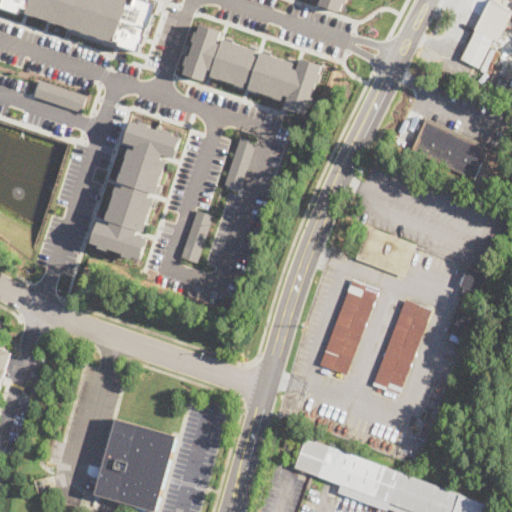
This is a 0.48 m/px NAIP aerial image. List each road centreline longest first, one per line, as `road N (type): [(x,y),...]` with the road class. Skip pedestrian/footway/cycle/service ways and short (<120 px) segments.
road 1 (tertiary): [(265,387),(335,185),(428,0)]
road 2 (residential): [(0,37),(219,112),(168,270)]
road 3 (residential): [(265,387),(116,337),(0,283)]
road 4 (residential): [(118,79),(42,306)]
road 5 (residential): [(272,129),(222,286),(168,270)]
road 6 (residential): [(42,306),(0,429)]
road 7 (tertiary): [(230,511),(265,387)]
